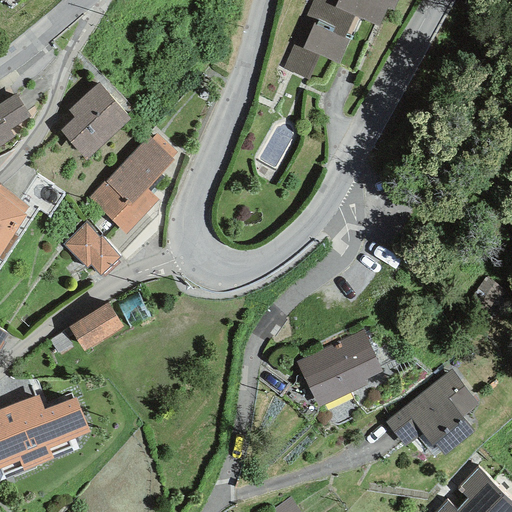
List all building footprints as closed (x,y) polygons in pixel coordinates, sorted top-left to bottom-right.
[(310,0),(280,67),(308,80),(319,55),(337,63),(348,40),(343,38),(354,13),(378,24),(386,7),(393,11),(398,0),(310,0)] [(129,116),(97,82),(68,109),(73,116),(60,128),(86,156),(129,116)] [(23,94),(0,108),(0,143),(39,118),(23,94)] [(151,138),(148,135),(86,199),(123,235),(157,200),(146,189),(174,160),(171,156),(175,152),(156,133),(151,138)] [(0,268),(37,216),(2,191),(0,193),(0,268)] [(120,256),(86,220),(62,243),(86,268),(91,264),(100,274),(120,256)] [(114,304),(77,330),(92,352),(133,328),(114,304)] [(362,330),(295,362),(317,408),(367,384),(364,379),(382,371),(362,330)] [(478,403),(450,368),(382,422),(404,449),(422,434),(430,446),(434,443),(443,454),(472,431),(461,416),(478,403)] [(0,467),(19,460),(23,470),(53,457),(49,447),(89,430),(75,396),(44,408),(38,395),(0,409),(0,467)] [(511,511),(511,500),(476,467),(456,489),(466,498),(456,508),(448,500),(435,511),(511,511)] [(299,511),(288,497),(267,511),(299,511)]
